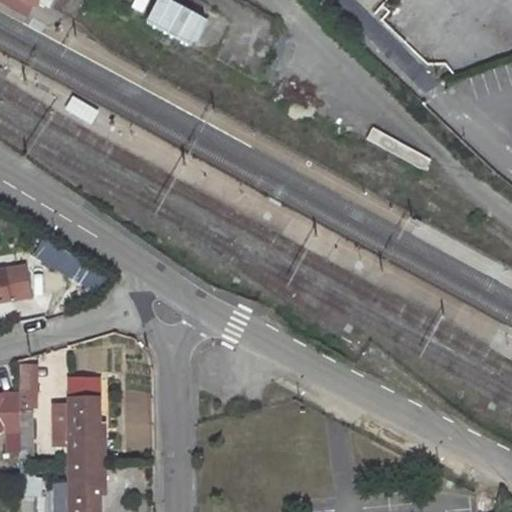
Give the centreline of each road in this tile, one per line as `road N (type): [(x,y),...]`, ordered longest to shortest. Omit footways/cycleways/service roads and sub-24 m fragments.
road 1 (residential): [(181,292),(511,470)]
road 2 (residential): [(177,511),(181,292)]
road 3 (residential): [(0,178),(181,292)]
road 4 (residential): [(0,350),(181,292)]
road 5 (residential): [(472,123),(339,0)]
